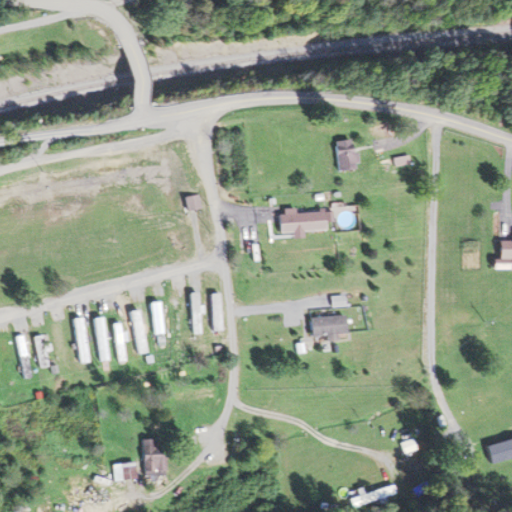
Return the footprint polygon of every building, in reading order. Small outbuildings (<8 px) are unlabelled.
[(348,139),(327,141),(331,172),(351,170),(348,139)] [(389,158),(390,166),(404,165),(404,157),(389,158)] [(180,211),(196,210),(195,195),(179,197),(180,211)] [(307,213),(288,213),(288,211),(273,211),(273,233),(307,233),(307,213)] [(510,269),(511,268),(511,232),(510,233),(510,241),(493,241),(493,262),(510,262),(510,269)] [(211,309),(219,308),(216,292),(201,295),(206,330),(214,329),(211,309)] [(194,293),(184,294),(188,334),(198,333),(194,293)] [(178,335),(177,298),(166,298),(167,335),(178,335)] [(149,335),(160,334),(159,302),(148,302),(149,335)] [(143,345),(135,307),(125,310),(132,348),(143,345)] [(302,318),(303,336),(341,334),(340,316),(302,318)] [(102,317),(90,318),(95,362),(107,360),(102,317)] [(71,319),(75,363),(87,363),(83,318),(71,319)] [(109,324),(113,362),(122,361),(118,323),(109,324)] [(60,324),(49,325),(54,367),(65,366),(60,324)] [(19,378),(29,377),(22,335),(12,337),(19,378)] [(32,336),(34,368),(44,368),(42,335),(32,336)] [(0,338),(0,379),(1,383),(12,382),(4,338),(0,338)] [(213,402),(213,390),(170,392),(170,404),(213,402)] [(137,447),(137,476),(160,476),(160,447),(137,447)] [(131,479),(131,463),(115,463),(115,479),(131,479)] [(375,491),(351,499),(353,507),(377,499),(375,491)]
